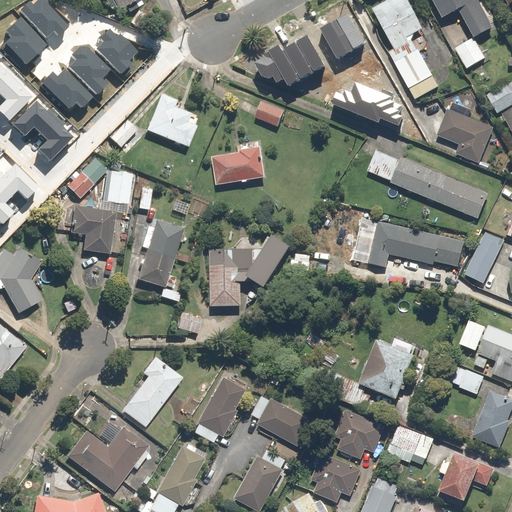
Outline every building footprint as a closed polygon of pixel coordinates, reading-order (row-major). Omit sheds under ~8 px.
[(27,0),(18,8),(43,36),(52,29),(56,33),(66,25),(44,0),(31,0),(29,2),(27,0)] [(109,0),(116,12),(137,0),(109,0)] [(412,35),(427,27),(411,0),(389,0),(373,9),(395,48),(389,52),(417,100),(441,86),(412,35)] [(432,0),(444,19),(461,10),(476,37),(497,25),(482,0),(432,0)] [(149,19),(140,11),(130,23),(139,31),(149,19)] [(346,14),(320,30),(338,59),(365,43),(346,14)] [(12,36),(0,46),(18,67),(28,59),(31,62),(38,56),(32,48),(39,42),(17,15),(4,26),(12,36)] [(118,37),(109,27),(102,33),(107,38),(97,47),(125,77),(137,66),(131,59),(139,51),(123,33),(118,37)] [(253,62),(260,76),(269,79),(271,78),(276,85),(283,81),(287,88),(326,66),(309,36),(283,50),(280,43),(260,54),(262,57),(253,62)] [(475,37),(455,50),(468,70),(487,57),(475,37)] [(86,43),(84,41),(71,53),(76,58),(67,66),(96,96),(107,85),(100,78),(110,68),(86,43)] [(3,70),(0,66),(0,92),(17,75),(7,66),(3,70)] [(51,74),(38,86),(65,113),(75,103),(82,110),(93,100),(64,70),(55,79),(51,74)] [(0,112),(8,120),(31,98),(22,89),(27,85),(17,75),(0,92),(0,94),(6,100),(0,105),(0,112)] [(511,79),(486,93),(497,115),(503,112),(511,129),(511,79)] [(337,91),(332,102),(397,129),(402,116),(400,115),(403,106),(393,101),(395,96),(358,80),(353,93),(345,89),(343,93),(337,91)] [(161,99),(148,128),(190,146),(203,117),(161,99)] [(45,109),(36,100),(13,123),(25,135),(34,125),(41,132),(59,114),(49,105),(45,109)] [(266,101),(258,117),(280,127),(288,111),(266,101)] [(480,164),(495,127),(449,108),(438,136),(460,145),(456,154),(480,164)] [(50,159),(73,137),(64,128),(68,124),(59,114),(41,132),(48,139),(39,148),(50,159)] [(111,141),(127,154),(141,137),(125,124),(111,141)] [(214,152),(218,186),(267,180),(263,146),(214,152)] [(367,171),(392,181),(392,183),(479,219),(491,192),(403,156),(401,159),(376,149),(367,171)] [(67,185),(79,197),(107,171),(95,159),(67,185)] [(38,188),(16,165),(7,174),(3,169),(0,172),(0,185),(11,197),(18,190),(27,199),(38,188)] [(128,205),(132,174),(109,171),(105,202),(128,205)] [(0,222),(1,224),(13,213),(4,204),(11,197),(0,185),(0,222)] [(151,189),(141,188),(139,209),(149,210),(151,189)] [(176,199),(172,210),(188,216),(192,206),(176,199)] [(76,206),(72,233),(85,235),(83,249),(110,252),(115,213),(102,211),(76,206)] [(156,220),(138,279),(164,287),(183,228),(156,220)] [(464,241),(381,222),(372,261),(388,264),(391,252),(436,263),(437,258),(459,263),(464,241)] [(487,230),(466,274),(485,284),(507,240),(487,230)] [(210,252),(211,276),(211,281),(212,306),(241,305),(240,281),(255,281),(266,288),(291,247),(273,236),(264,250),(211,251),(211,252),(210,252)] [(20,248),(13,257),(2,250),(0,254),(0,281),(18,313),(41,299),(30,280),(42,262),(20,248)] [(296,260),(292,259),(291,268),(311,270),(313,255),(297,253),(296,260)] [(175,291),(163,287),(159,298),(180,304),(183,293),(175,291)] [(202,319),(182,313),(177,328),(198,335),(202,319)] [(460,344),(479,352),(478,354),(497,361),(492,373),(511,381),(511,332),(490,324),(488,328),(470,320),(460,344)] [(0,377),(24,348),(0,329),(0,377)] [(311,331),(304,342),(321,352),(328,341),(311,331)] [(378,338),(360,381),(397,396),(415,353),(378,338)] [(489,360),(478,356),(474,365),(486,369),(489,360)] [(118,411),(142,429),(182,378),(158,360),(118,411)] [(317,382),(314,388),(365,411),(373,392),(315,365),(309,378),(317,382)] [(461,385),(460,389),(478,395),(485,376),(456,366),(451,382),(461,385)] [(222,378),(196,426),(220,438),(246,391),(222,378)] [(511,398),(491,390),(472,435),(502,447),(511,422),(511,398)] [(274,398),(258,427),(301,450),(317,422),(274,398)] [(387,425),(347,408),(335,437),(342,441),(338,450),(362,460),(366,450),(375,454),(387,425)] [(399,425),(391,444),(427,459),(435,440),(399,425)] [(137,469),(151,446),(120,428),(109,448),(85,429),(66,454),(93,475),(93,476),(101,480),(119,494),(120,491),(123,493),(136,471),(137,469)] [(173,511),(179,504),(183,506),(209,460),(182,445),(157,491),(161,494),(149,511),(173,511)] [(447,475),(441,490),(466,501),(475,481),(488,486),(495,468),(457,452),(453,462),(446,459),(441,472),(447,475)] [(362,468),(329,456),(315,492),(339,501),(342,492),(351,495),(362,468)] [(236,499),(261,511),(282,472),(257,459),(236,499)] [(391,511),(401,485),(376,476),(363,511),(391,511)] [(105,511),(98,492),(76,501),(36,494),(32,511),(105,511)] [(329,511),(322,500),(317,503),(310,492),(286,507),(288,511),(329,511)]
